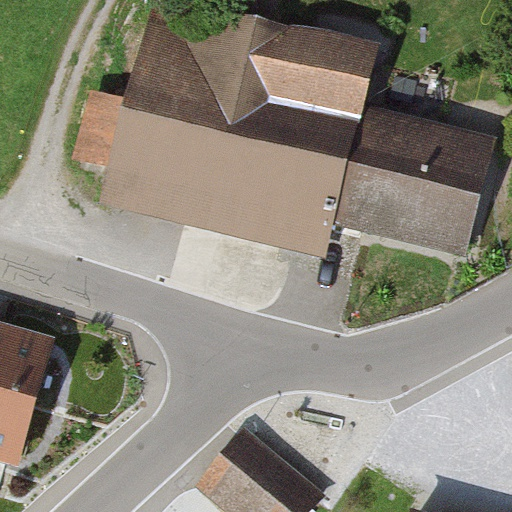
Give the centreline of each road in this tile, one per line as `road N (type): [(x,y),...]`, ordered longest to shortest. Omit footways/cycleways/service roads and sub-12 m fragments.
road 1 (residential): [(243,354),(386,362),(511,305)]
road 2 (residential): [(243,354),(158,305),(0,257)]
road 3 (residential): [(96,511),(175,436),(243,354)]
